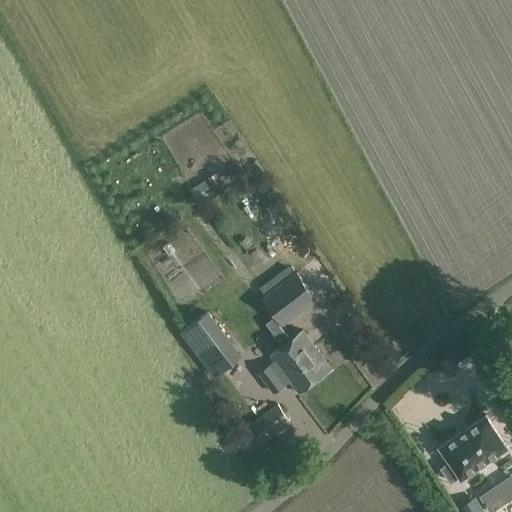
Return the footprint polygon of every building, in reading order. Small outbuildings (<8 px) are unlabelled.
[(221,179),(217,172),(207,178),(212,185),(221,179)] [(212,190),(205,179),(190,189),(197,200),(212,190)] [(284,345),(290,340),(279,325),(282,323),(283,324),(316,298),(297,272),(263,298),(277,316),(267,323),(284,345)] [(240,355),(207,311),(182,330),(214,374),(240,355)] [(275,360),(258,373),(274,394),(284,386),(284,385),(291,380),(291,381),(300,392),(332,367),(303,330),(290,340),(284,345),(271,355),(275,360)] [(461,365),(458,362),(470,354),(464,346),(442,361),(450,373),(461,365)] [(511,397),(498,407),(511,428),(511,427),(511,397)] [(259,418),(239,433),(252,450),(291,421),(278,403),(271,409),(259,418)] [(506,446),(486,417),(487,417),(485,415),(484,416),(441,446),(440,445),(439,447),(440,448),(450,462),(441,468),(450,481),(459,475),(460,477),(460,478),(461,479),(463,478),(462,478),(506,448),(506,449),(508,448),(506,446)] [(459,486),(465,495),(483,483),(477,474),(459,486)] [(490,511),(511,498),(511,474),(479,496),(490,511)] [(460,506),(463,511),(484,511),(475,497),(460,506)]
